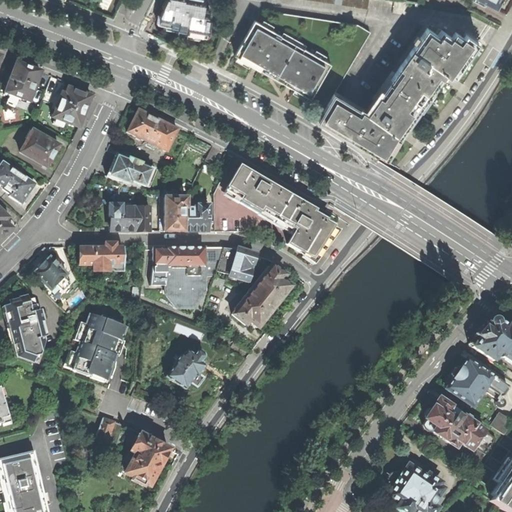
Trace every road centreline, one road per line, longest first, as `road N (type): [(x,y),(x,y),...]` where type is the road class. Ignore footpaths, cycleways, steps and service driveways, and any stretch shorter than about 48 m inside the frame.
road 1 (secondary): [(505,280),(220,106),(128,65)]
road 2 (unclassified): [(511,46),(457,131),(321,285)]
road 3 (residential): [(321,285),(245,242),(81,238),(38,227)]
road 4 (residential): [(328,501),(391,410),(505,280)]
road 5 (unclassified): [(321,285),(198,445)]
road 6 (residential): [(38,227),(80,164),(128,65)]
road 7 (secondary): [(118,60),(0,14)]
